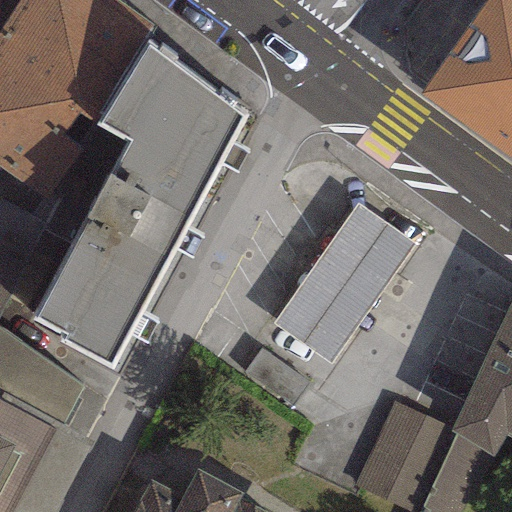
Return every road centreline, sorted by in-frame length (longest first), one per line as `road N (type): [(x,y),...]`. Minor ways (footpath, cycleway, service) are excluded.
road 1 (residential): [(330,84),(84,511)]
road 2 (residential): [(330,84),(511,210)]
road 3 (residential): [(220,0),(330,84)]
